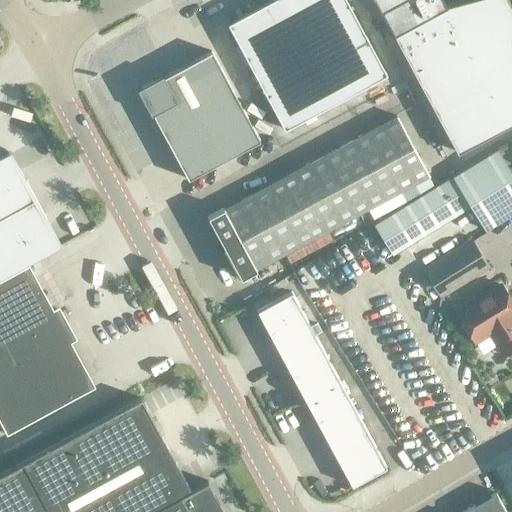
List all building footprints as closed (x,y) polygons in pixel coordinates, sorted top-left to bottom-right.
[(346,0),(329,0),(239,42),(290,151),(394,102),(346,0)] [(511,3),(511,0),(469,0),(446,6),(442,0),(375,0),(384,17),(458,153),(511,123),(511,3)] [(164,75),(138,89),(152,115),(153,114),(173,151),(245,112),(212,51),(165,77),(164,75)] [(260,140),(245,112),(173,151),(189,179),(260,140)] [(224,208),(207,217),(224,248),(223,249),(239,277),(240,277),(241,279),(258,270),(257,269),(429,176),(397,116),(225,209),(224,208)] [(511,213),(511,169),(499,148),(376,222),(395,252),(473,205),(487,229),(511,213)] [(0,279),(27,265),(61,246),(10,151),(0,156),(0,279)] [(472,238),(422,269),(440,298),(490,268),(472,238)] [(0,421),(7,434),(9,433),(8,431),(92,385),(67,340),(72,337),(57,310),(52,312),(28,267),(27,265),(0,279),(0,421)] [(511,302),(501,285),(457,312),(476,342),(490,333),(504,355),(511,350),(511,311),(510,309),(511,307),(511,302)] [(295,299),(260,318),(284,362),(319,343),(295,299)] [(319,343),(284,362),(308,406),(343,387),(319,343)] [(343,387),(308,406),(332,450),(367,431),(343,387)] [(141,399),(0,475),(0,511),(221,511),(205,482),(191,490),(141,399)] [(367,431),(332,450),(356,494),(391,475),(367,431)] [(505,511),(495,493),(490,496),(490,501),(478,508),(474,506),(463,511),(505,511)]
